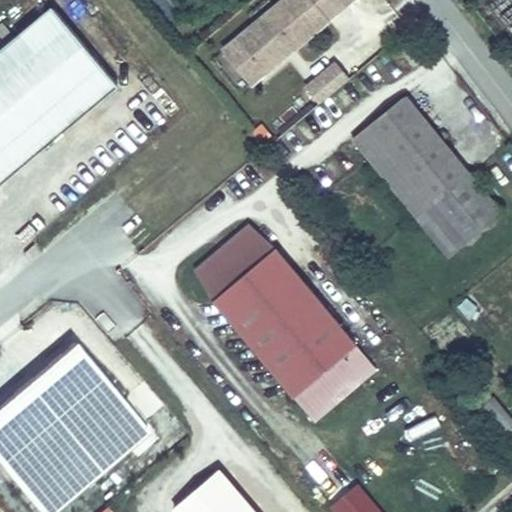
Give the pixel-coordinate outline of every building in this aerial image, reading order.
[(265,73),(354,0),(281,0),(235,37),(265,73)] [(0,183),(118,85),(54,8),(0,53),(0,183)] [(0,47),(0,48),(14,36),(3,23),(0,26),(0,47)] [(235,37),(222,49),(251,85),(265,73),(235,37)] [(318,104),(350,77),(335,60),(304,87),(318,104)] [(449,257),(504,213),(408,93),(352,137),(449,257)] [(247,136),(263,148),(274,134),(257,122),(247,136)] [(357,343),(275,247),(248,223),(195,269),(215,299),(296,395),(357,343)] [(75,343),(0,405),(0,465),(39,511),(55,511),(151,433),(75,343)] [(378,367),(357,343),(296,395),(317,419),(378,367)] [(511,424),(494,403),(475,417),(501,448),(511,437),(511,424)] [(257,511),(220,467),(173,507),(177,511),(257,511)] [(423,490),(415,499),(429,511),(443,511),(445,510),(423,490)]
